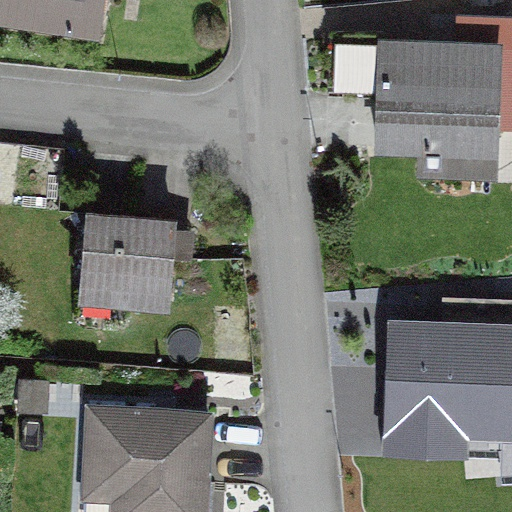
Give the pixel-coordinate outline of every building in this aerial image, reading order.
[(63,0),(0,0),(0,1),(62,11),(63,0)] [(511,19),(453,16),(452,46),(379,43),(379,33),(326,33),(324,89),(376,91),(374,148),(417,150),(416,172),(490,175),(491,128),(511,128),(511,46),(511,47),(511,19)] [(163,297),(169,222),(84,214),(77,289),(163,297)] [(511,305),(463,303),(462,333),(392,330),(388,411),(458,414),(457,426),(496,428),(499,350),(511,350),(511,305)] [(199,511),(204,416),(86,410),(81,498),(114,499),(113,511),(199,511)]
